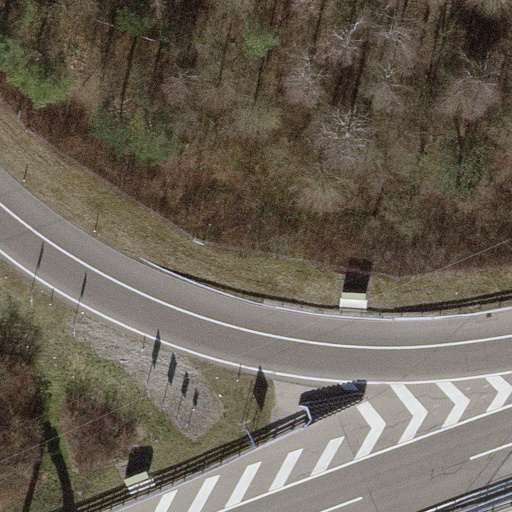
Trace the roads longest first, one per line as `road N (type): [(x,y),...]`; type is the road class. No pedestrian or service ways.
road 1 (motorway): [(511,352),(337,358),(267,347),(144,309),(0,218)]
road 2 (motorway): [(511,445),(333,511)]
